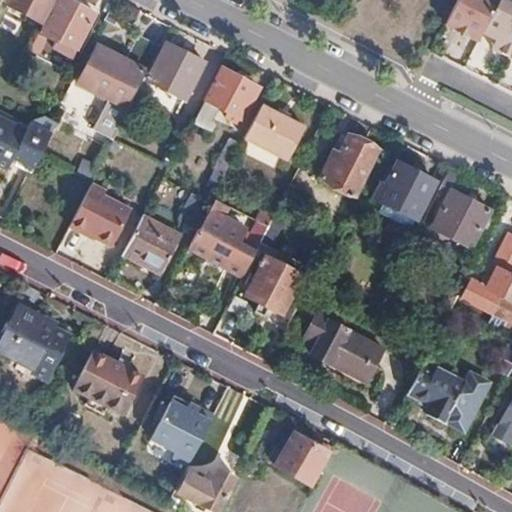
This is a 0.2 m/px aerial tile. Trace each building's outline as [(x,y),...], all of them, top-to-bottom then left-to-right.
[(8,0),(6,4),(11,7),(19,11),(41,22),(51,0),(8,0)] [(77,52),(96,13),(83,7),(74,3),(75,0),(58,0),(44,30),(40,28),(34,42),(41,46),(45,37),(56,42),(55,44),(72,52),(73,50),(77,52)] [(484,27),(497,0),(455,0),(446,19),(459,26),(460,23),(466,26),(465,29),(479,37),(484,27)] [(511,53),(511,0),(497,0),(484,27),(496,34),(503,37),(498,46),(511,53)] [(17,16),(19,11),(11,7),(9,12),(17,16)] [(492,42),(498,46),(503,37),(496,34),(492,42)] [(125,108),(143,72),(147,74),(157,55),(161,48),(148,41),(138,36),(125,61),(97,47),(78,85),(125,108)] [(167,45),(148,81),(183,100),(203,63),(187,55),(167,45)] [(243,82),(221,71),(192,127),(203,133),(215,110),(226,115),(223,120),(230,123),(232,118),(241,123),(258,90),(243,82)] [(286,160),(303,129),(287,120),(281,117),(275,113),(261,106),(244,138),(286,160)] [(290,115),(277,108),(275,113),(281,117),(287,120),(290,115)] [(29,176),(49,138),(26,126),(22,133),(0,120),(0,161),(7,165),(29,176)] [(366,174),(377,152),(361,145),(346,138),(342,146),(338,144),(319,181),(354,198),(366,174)] [(216,192),(240,146),(230,141),(218,162),(220,165),(209,188),(216,192)] [(373,200),(374,201),(416,222),(435,184),(416,174),(397,165),(386,186),(381,184),(373,200)] [(470,249),(490,211),(472,202),(456,194),(465,178),(449,170),(438,192),(450,198),(433,231),(470,249)] [(112,249),(130,212),(102,198),(104,193),(90,186),(68,229),(83,236),(84,235),(112,249)] [(196,230),(210,204),(191,194),(177,220),(196,230)] [(255,254),(239,247),(247,232),(219,217),(225,206),(212,199),(210,204),(196,230),(186,250),(242,279),(255,254)] [(271,225),(273,220),(260,214),(256,222),(268,229),(271,225)] [(498,252),(508,229),(495,224),(486,246),(498,252)] [(150,289),(169,252),(133,234),(114,270),(150,289)] [(249,288),(244,297),(258,304),(253,313),(264,318),(268,309),(282,316),(301,277),(265,259),(264,258),(255,276),(251,274),(245,286),(249,288)] [(496,282),(501,272),(496,270),(486,290),(491,292),(496,282)] [(494,316),(511,280),(511,277),(501,272),(496,282),(491,292),(486,290),(466,280),(457,298),(470,304),(494,316)] [(511,325),(511,280),(494,316),(511,325)] [(376,315),(318,285),(313,296),(371,326),(376,315)] [(450,310),(456,299),(457,298),(443,291),(438,304),(450,310)] [(13,304),(0,329),(0,353),(33,370),(36,365),(49,371),(67,337),(40,323),(42,319),(13,304)] [(228,339),(242,310),(229,304),(214,333),(228,339)] [(487,330),(494,316),(470,304),(463,318),(487,330)] [(318,342),(311,356),(358,380),(367,363),(375,368),(387,344),(319,310),(306,336),(318,342)] [(511,342),(511,325),(494,316),(487,330),(508,340),(511,342)] [(507,377),(511,368),(511,342),(508,340),(492,369),(507,377)] [(91,351),(72,389),(88,397),(84,404),(104,413),(108,407),(124,415),(142,377),(91,351)] [(367,384),(375,368),(367,363),(358,380),(367,384)] [(467,423),(482,394),(485,384),(469,375),(463,386),(422,365),(406,396),(429,408),(425,417),(442,426),(444,424),(460,432),(467,423)] [(187,405),(172,397),(169,403),(185,410),(187,405)] [(511,399),(492,437),(509,446),(511,440),(511,399)] [(187,467),(212,417),(187,405),(185,410),(169,403),(150,441),(175,454),(172,459),(187,467)] [(312,486),(330,454),(292,434),(280,458),(269,454),(264,462),(312,486)] [(212,511),(216,511),(234,478),(216,469),(209,483),(185,471),(174,492),(212,511)]
